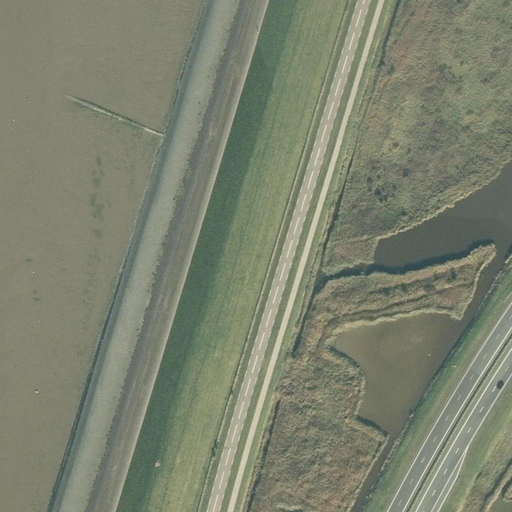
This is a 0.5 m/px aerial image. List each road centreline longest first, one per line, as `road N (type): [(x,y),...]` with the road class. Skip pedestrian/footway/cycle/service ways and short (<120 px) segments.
road 1 (secondary): [(213,511),(364,0)]
road 2 (trunk): [(511,314),(395,511)]
road 3 (trunk): [(423,511),(511,360)]
